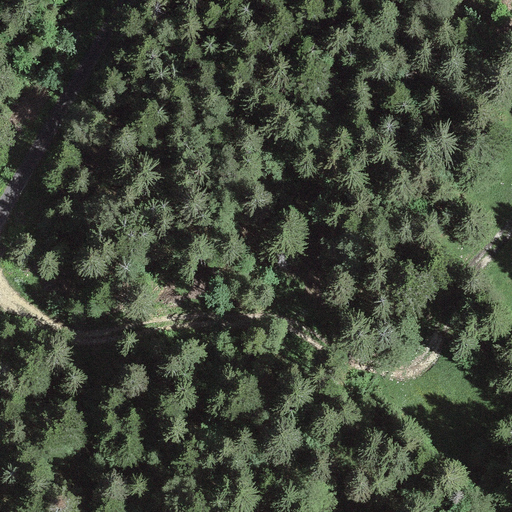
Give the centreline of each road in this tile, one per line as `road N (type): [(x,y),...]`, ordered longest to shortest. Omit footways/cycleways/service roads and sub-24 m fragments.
road 1 (track): [(0,291),(81,339),(260,318),(298,328),(353,362),(411,371),(452,323),(487,254),(511,225)]
road 2 (track): [(128,0),(0,211)]
